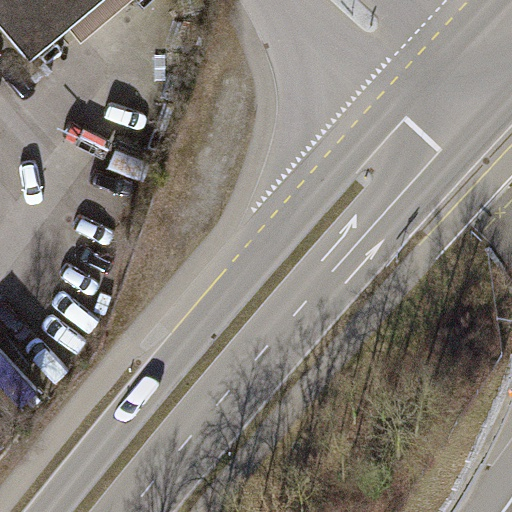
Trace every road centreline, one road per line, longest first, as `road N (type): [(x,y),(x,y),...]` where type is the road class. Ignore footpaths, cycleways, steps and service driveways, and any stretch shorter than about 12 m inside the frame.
road 1 (primary): [(425,76),(51,511)]
road 2 (primary): [(154,511),(484,132)]
